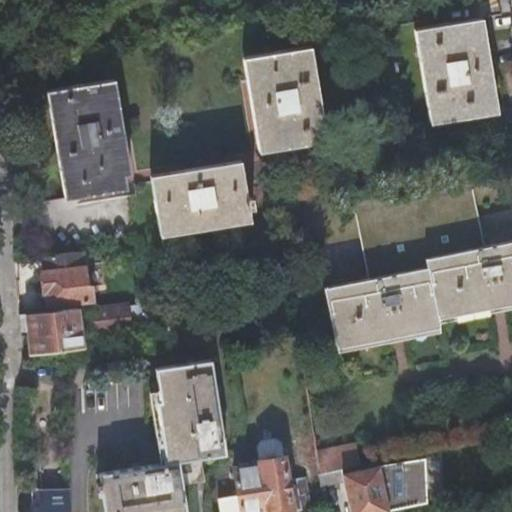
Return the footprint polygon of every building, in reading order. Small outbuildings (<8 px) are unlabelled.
[(478,23),(408,34),(424,130),(494,119),(478,23)] [(308,47),(247,58),(264,151),(326,140),(308,47)] [(113,78),(51,89),(69,196),(131,185),(113,78)] [(241,159),(155,172),(164,230),(250,217),(241,159)] [(354,212),(359,237),(476,214),(471,189),(354,212)] [(476,214),(359,237),(365,268),(483,246),(476,214)] [(511,239),(483,246),(365,268),(367,278),(325,287),(335,342),(437,323),(435,313),(511,297),(511,239)] [(84,265),(42,270),(45,290),(47,289),(49,304),(92,298),(91,283),(87,283),(84,265)] [(157,317),(153,296),(137,298),(138,303),(83,311),(85,326),(157,317)] [(76,306),(20,313),(22,331),(30,330),(33,353),(66,349),(84,347),(76,306)] [(179,461),(201,457),(224,454),(211,359),(156,367),(161,400),(156,401),(165,463),(99,473),(104,511),(186,511),(183,485),(179,461)] [(263,452),(285,449),(283,438),(261,441),(263,452)] [(352,443),(315,451),(318,475),(358,467),(352,443)] [(205,481),(201,457),(179,461),(183,485),(205,481)] [(238,496),(218,500),(220,511),(281,511),(310,508),(304,474),(287,477),(283,457),(259,461),(259,465),(234,469),(238,496)] [(379,467),(342,474),(350,511),(385,511),(389,511),(379,467)] [(69,511),(69,497),(38,497),(38,511),(69,511)]
